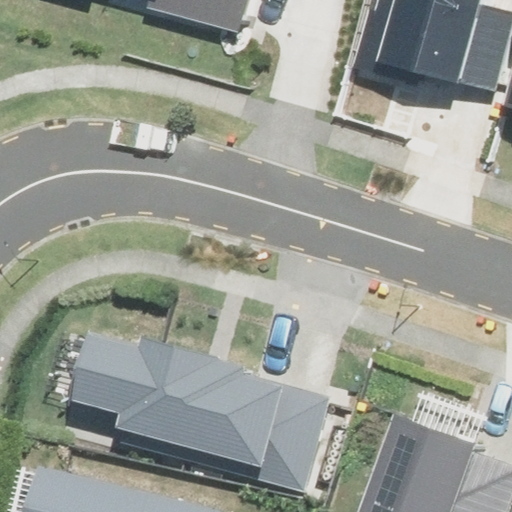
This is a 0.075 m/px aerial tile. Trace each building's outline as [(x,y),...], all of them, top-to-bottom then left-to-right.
[(163,0),(163,2),(255,26),(261,0),(163,0)] [(402,0),(389,50),(480,74),(499,0),(402,0)] [(88,393),(144,408),(137,434),(313,480),(336,393),(265,375),(269,360),(164,334),(161,344),(104,330),(88,393)] [(500,440),(420,410),(382,511),(509,511),(511,504),(511,456),(496,450),(500,440)] [(60,458),(47,511),(238,511),(242,499),(60,458)]
